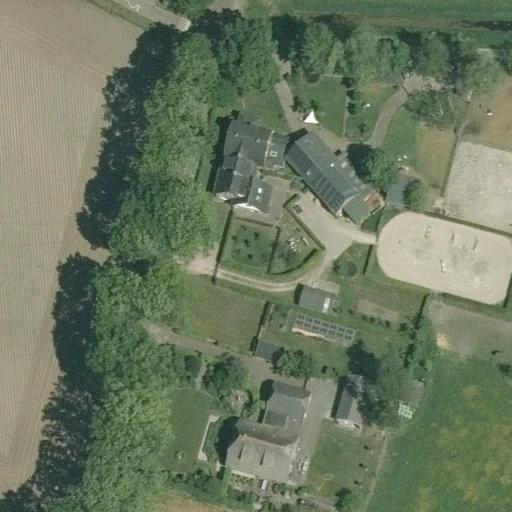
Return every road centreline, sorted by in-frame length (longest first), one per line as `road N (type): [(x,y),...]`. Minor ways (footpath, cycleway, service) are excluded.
road 1 (tertiary): [(101,511),(219,48)]
road 2 (unclassified): [(219,48),(511,59)]
